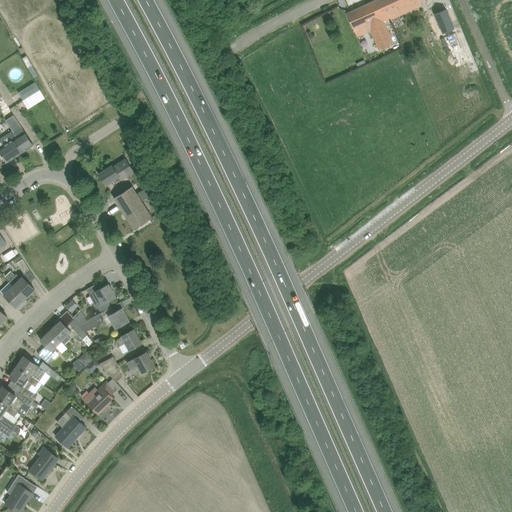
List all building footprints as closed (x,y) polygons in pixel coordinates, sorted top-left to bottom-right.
[(376,0),(375,0),(347,13),(346,13),(351,22),(354,29),(366,23),(370,31),(378,49),(392,43),(383,21),(389,18),(390,19),(391,19),(388,13),(384,15),(376,0)] [(376,0),(384,15),(388,13),(391,19),(413,9),(422,5),(421,1),(423,0),(376,0)] [(445,9),(434,13),(442,34),(453,29),(445,9)] [(403,38),(409,50),(424,43),(418,31),(403,38)] [(34,94),(39,102),(45,98),(40,90),(34,94)] [(33,145),(28,136),(20,124),(13,115),(6,120),(12,129),(11,130),(16,138),(14,139),(22,152),(33,145)] [(0,136),(0,152),(6,162),(22,152),(14,139),(16,138),(11,130),(0,136)] [(114,180),(118,177),(121,181),(134,172),(126,159),(120,162),(113,167),(112,165),(99,174),(106,185),(114,180)] [(152,217),(132,186),(114,198),(134,229),(152,217)] [(141,190),(145,197),(150,195),(147,187),(141,190)] [(8,253),(11,258),(16,255),(12,250),(8,253)] [(30,269),(23,258),(21,256),(14,261),(15,263),(17,262),(24,273),(30,269)] [(10,281),(14,285),(26,298),(35,289),(22,277),(21,278),(17,274),(10,281)] [(87,289),(90,294),(101,313),(111,307),(114,305),(111,300),(116,297),(109,284),(106,285),(103,280),(87,289)] [(26,298),(14,285),(4,295),(16,307),(17,307),(19,309),(27,301),(25,299),(26,298)] [(66,305),(71,312),(78,306),(73,299),(66,305)] [(117,328),(120,326),(129,321),(122,308),(114,312),(111,307),(101,313),(79,325),(85,332),(105,321),(107,325),(113,322),(117,328)] [(71,338),(68,335),(71,332),(68,328),(61,320),(51,330),(61,341),(64,344),(71,338)] [(75,320),(70,324),(83,339),(88,335),(75,320)] [(134,329),(125,334),(123,335),(123,336),(116,340),(119,346),(125,343),(129,350),(142,343),(134,329)] [(58,354),(58,352),(59,350),(55,346),(61,341),(51,330),(40,340),(51,351),(48,353),(43,349),(38,354),(47,363),(52,358),(55,358),(58,354)] [(93,359),(86,352),(78,359),(85,366),(93,359)] [(135,359),(128,363),(132,369),(138,365),(142,373),(154,366),(146,352),(138,357),(135,358),(135,359)] [(24,356),(17,366),(39,381),(45,372),(57,381),(61,376),(43,362),(39,366),(37,365),(32,362),(24,356)] [(105,370),(117,364),(113,356),(99,364),(105,370)] [(72,364),(79,371),(84,366),(77,359),(72,364)] [(90,374),(99,365),(94,359),(85,368),(90,374)] [(117,364),(105,370),(116,382),(122,376),(115,365),(118,364),(117,364)] [(24,387),(21,391),(38,404),(42,399),(28,390),(32,384),(35,386),(36,385),(39,381),(17,366),(10,377),(18,383),(22,386),(24,387)] [(83,398),(87,403),(98,414),(114,399),(111,395),(115,391),(105,380),(97,389),(95,387),(83,398)] [(36,407),(38,404),(21,391),(18,396),(15,395),(11,392),(3,386),(0,390),(0,398),(18,411),(22,406),(24,403),(30,406),(31,404),(36,407)] [(0,398),(0,414),(1,416),(5,410),(15,416),(18,411),(0,398)] [(41,406),(46,409),(51,403),(46,399),(41,406)] [(84,417),(72,406),(66,413),(71,418),(69,420),(63,415),(57,422),(64,428),(56,436),(68,447),(86,427),(80,421),(84,417)] [(17,426),(14,424),(4,417),(4,418),(0,423),(13,431),(17,426)] [(0,423),(0,430),(9,437),(13,431),(0,423)] [(59,458),(51,452),(45,447),(39,454),(41,455),(30,470),(42,479),(59,458)] [(17,511),(19,511),(33,493),(25,487),(29,481),(19,474),(12,485),(16,488),(6,504),(17,511)]
